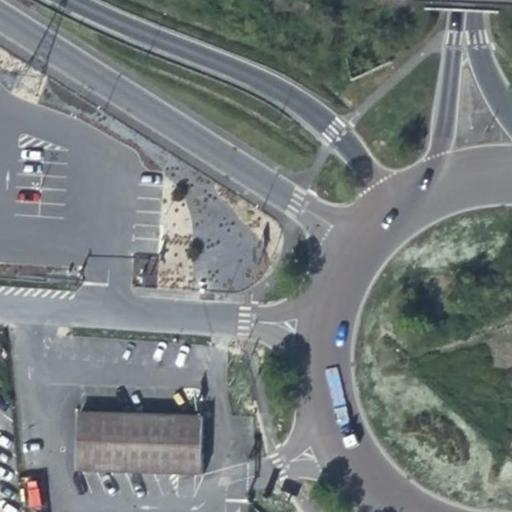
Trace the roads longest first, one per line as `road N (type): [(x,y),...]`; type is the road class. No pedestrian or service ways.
road 1 (unclassified): [(362,242),(0,16)]
road 2 (trunk): [(69,0),(287,92),(381,185),(386,217)]
road 3 (unclassified): [(324,329),(0,308)]
road 4 (tertiary): [(324,329),(329,409),(364,475),(404,511)]
road 5 (tertiary): [(463,3),(442,153),(428,190)]
road 6 (tertiary): [(511,113),(483,69),(463,3)]
